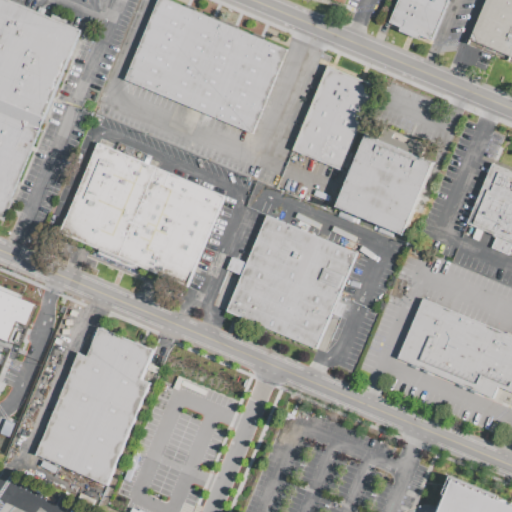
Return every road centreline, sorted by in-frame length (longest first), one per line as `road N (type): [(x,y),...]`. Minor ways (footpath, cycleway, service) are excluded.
road 1 (residential): [(0,250),(511,465)]
road 2 (residential): [(252,0),(511,109)]
